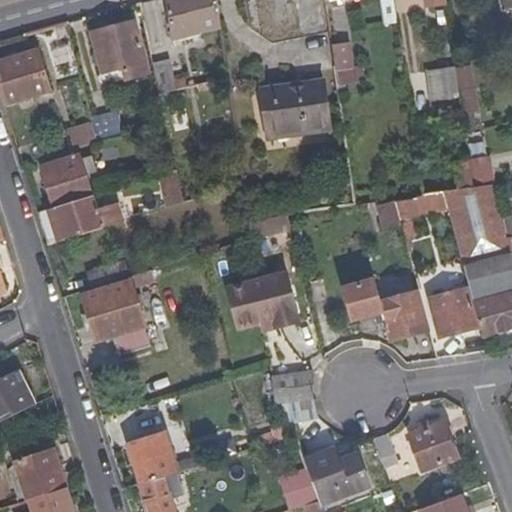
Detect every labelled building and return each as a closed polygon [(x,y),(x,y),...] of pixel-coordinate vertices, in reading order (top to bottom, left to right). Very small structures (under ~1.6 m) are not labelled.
[(165,0),(173,40),(220,28),(215,0),(165,0)] [(240,19),(235,19),(234,13),(232,0),(215,0),(220,28),(221,37),(242,34),(240,19)] [(380,0),(384,23),(398,22),(394,0),(380,0)] [(511,0),(501,0),(505,13),(511,10),(511,0)] [(125,22),(133,20),(141,18),(138,4),(122,9),(125,22)] [(125,24),(121,25),(123,32),(135,29),(133,20),(125,22),(125,24)] [(146,74),(135,29),(123,32),(121,25),(92,32),(102,73),(122,68),(126,80),(146,74)] [(356,81),(350,42),(332,43),(338,84),(356,81)] [(49,91),(37,51),(0,62),(0,91),(5,106),(49,91)] [(174,90),(171,77),(167,61),(152,64),(158,95),(174,90)] [(431,72),(435,102),(461,98),(456,68),(431,72)] [(174,90),(187,88),(184,74),(171,77),(174,90)] [(324,80),(262,88),(268,133),(330,125),(324,80)] [(340,100),(339,88),(331,89),(333,100),(340,100)] [(483,129),(480,108),(463,113),(466,133),(483,129)] [(165,127),(162,111),(152,114),(156,130),(165,127)] [(125,139),(118,115),(93,122),(100,145),(117,141),(125,139)] [(73,150),(90,145),(85,125),(68,130),(73,150)] [(101,153),(119,147),(117,141),(100,145),(101,153)] [(28,157),(24,146),(18,147),(24,167),(34,164),(31,157),(28,157)] [(475,187),(493,184),(491,157),(470,159),(475,187)] [(53,211),(93,200),(81,159),(42,170),(53,211)] [(470,159),(455,162),(459,189),(475,187),(470,159)] [(459,189),(455,162),(419,167),(423,194),(446,191),(459,189)] [(174,166),(160,170),(161,176),(175,171),(174,166)] [(175,171),(161,176),(168,208),(183,203),(175,171)] [(396,200),(400,215),(420,211),(419,195),(396,198),(396,200)] [(48,246),(122,222),(117,206),(96,212),(93,200),(53,211),(38,214),(44,234),(48,246)] [(400,215),(396,200),(380,204),(385,222),(401,219),(400,215)] [(248,220),(251,239),(289,232),(286,214),(248,220)] [(133,287),(153,281),(150,271),(130,277),(132,283),(84,298),(97,340),(113,336),(120,357),(152,347),(139,306),(145,304),(143,294),(136,296),(133,287)] [(263,323),(274,320),(276,328),(299,322),(286,274),(227,290),(238,330),(263,323)] [(383,318),(388,340),(428,331),(419,293),(379,301),(373,276),(344,283),(351,315),(373,309),(375,320),(383,318)] [(437,338),(443,337),(477,329),(468,289),(428,298),(437,338)] [(511,334),(511,293),(474,303),(482,336),(500,332),(503,336),(511,334)] [(276,328),(274,320),(263,323),(266,331),(276,328)] [(435,360),(448,358),(443,337),(437,338),(430,340),(435,360)] [(0,421),(36,402),(18,369),(0,378),(0,421)] [(273,394),(275,405),(313,400),(312,384),(311,371),(271,376),(273,394)] [(284,421),(294,436),(320,418),(313,400),(275,405),(284,421)] [(151,410),(151,408),(123,416),(130,435),(156,427),(156,424),(175,418),(170,404),(151,410)] [(284,421),(272,426),(278,441),(294,436),(284,421)] [(456,460),(443,425),(407,438),(420,472),(456,460)] [(142,485),(178,473),(166,434),(130,446),(142,485)] [(372,439),(380,461),(395,455),(388,435),(382,437),(372,439)] [(302,459),(294,436),(278,441),(288,470),(304,465),(302,459)] [(305,468),(319,503),(365,487),(353,453),(334,459),(330,450),(302,459),(304,465),(305,468)] [(28,502),(66,490),(53,452),(16,464),(28,502)] [(287,511),(289,511),(303,508),(319,503),(305,468),(277,478),(287,511)] [(142,485),(149,511),(175,511),(172,499),(185,495),(178,473),(142,485)] [(73,511),(66,490),(28,502),(31,511),(73,511)] [(467,511),(461,496),(420,511),(467,511)] [(0,510),(17,506),(14,498),(0,501),(0,510)] [(303,508),(304,511),(322,511),(319,503),(303,508)]
